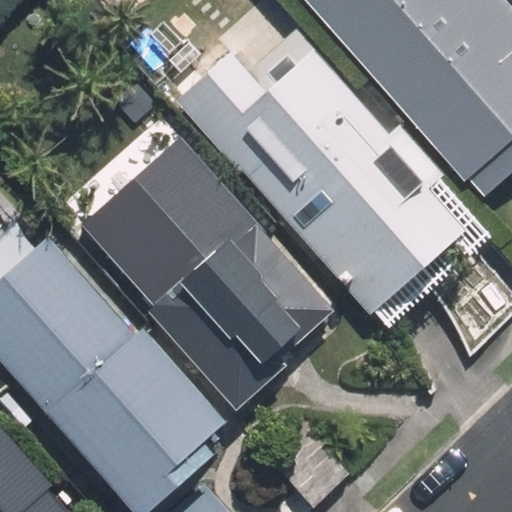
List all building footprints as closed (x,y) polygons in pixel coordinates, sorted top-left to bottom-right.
[(511,0),(304,0),(461,181),(474,169),(490,188),(511,169),(511,0)] [(236,34),(178,86),(377,309),(479,219),(300,18),(256,56),(236,34)] [(185,135),(80,223),(234,407),(283,366),(275,357),(332,310),(185,135)] [(0,278),(0,363),(127,511),(144,511),(210,457),(198,443),(217,427),(138,334),(130,342),(45,241),(0,278)] [(303,407),(264,442),(321,504),(359,468),(303,407)] [(50,466),(0,409),(0,511),(79,511),(44,472),(50,466)] [(170,511),(224,511),(201,485),(170,511)]
